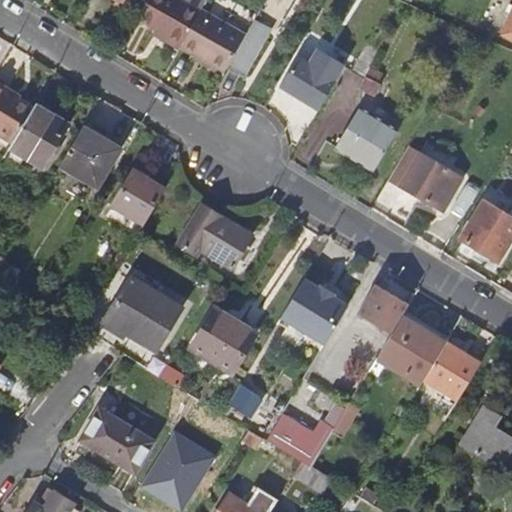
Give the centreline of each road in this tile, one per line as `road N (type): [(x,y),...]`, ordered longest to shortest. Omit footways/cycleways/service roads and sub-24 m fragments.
road 1 (residential): [(0,12),(511,321)]
road 2 (residential): [(23,449),(99,349)]
